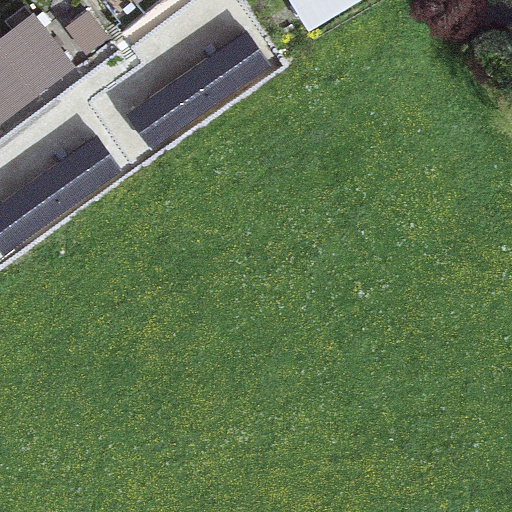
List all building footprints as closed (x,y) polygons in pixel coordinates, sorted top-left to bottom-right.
[(295,0),(310,25),(353,0),(295,0)] [(102,36),(85,14),(69,26),(86,48),(102,36)] [(30,15),(0,37),(0,115),(68,65),(30,15)] [(246,37),(134,114),(154,143),(266,65),(246,37)] [(96,141),(0,207),(0,241),(4,247),(116,169),(96,141)]
